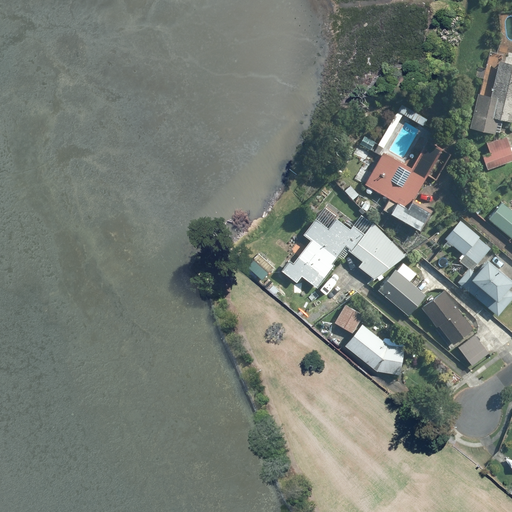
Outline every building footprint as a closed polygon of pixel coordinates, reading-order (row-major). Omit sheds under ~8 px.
[(476,94),(468,129),(494,135),(497,120),(511,123),(511,64),(498,62),(490,97),(476,94)] [(403,116),(396,112),(376,145),(383,149),(403,116)] [(375,142),(364,136),(358,145),(369,152),(375,142)] [(511,160),(511,155),(505,137),(477,147),(486,170),(511,160)] [(410,203),(440,150),(425,142),(411,167),(382,151),(363,185),(395,203),(387,216),(417,232),(427,213),(410,203)] [(358,195),(349,185),(343,191),(352,200),(358,195)] [(511,238),(511,211),(501,203),(487,222),(511,240),(511,238)] [(292,264),(287,260),(279,271),(295,283),(300,277),(314,288),(337,258),(341,261),(348,252),(361,262),(357,268),(373,280),(404,255),(361,214),(349,230),(336,220),(339,217),(325,206),(303,234),(310,240),(292,264)] [(478,237),(458,221),(443,239),(463,255),(477,238),(478,237)] [(489,249),(477,238),(463,255),(458,260),(471,271),(489,249)] [(511,283),(484,260),(473,273),(467,268),(455,283),(495,317),(503,308),(495,301),(511,283)] [(408,316),(424,295),(406,280),(412,272),(401,264),(395,272),(392,270),(376,292),(408,316)] [(280,288),(264,273),(258,280),(274,295),(280,288)] [(442,290),(420,308),(436,328),(437,327),(452,345),(472,329),(442,290)] [(362,314),(344,305),(333,325),(351,334),(362,314)] [(402,341),(380,338),(361,324),(344,345),(376,372),(399,375),(402,341)] [(488,353),(473,334),(456,347),(471,367),(488,353)]
